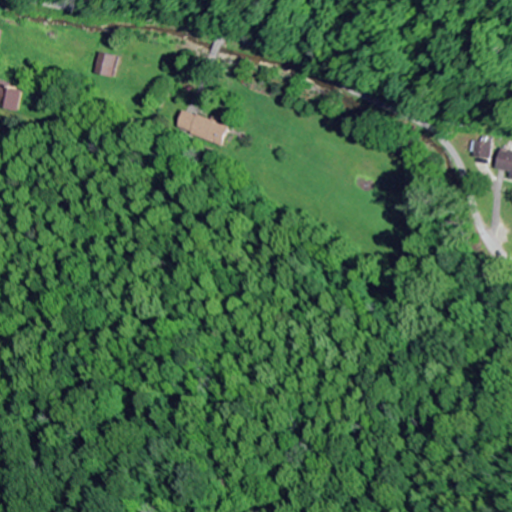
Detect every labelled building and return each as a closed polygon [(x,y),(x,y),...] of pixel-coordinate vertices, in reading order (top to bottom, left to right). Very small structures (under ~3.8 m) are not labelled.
[(114,80),(120,59),(101,54),(96,75),(114,80)] [(0,107),(16,113),(24,92),(0,82),(0,107)] [(179,132),(224,145),(229,128),(221,125),(222,123),(185,112),(179,132)] [(492,144),(477,143),(476,160),(492,160),(492,144)] [(511,174),(511,152),(502,150),(497,170),(511,174)]
